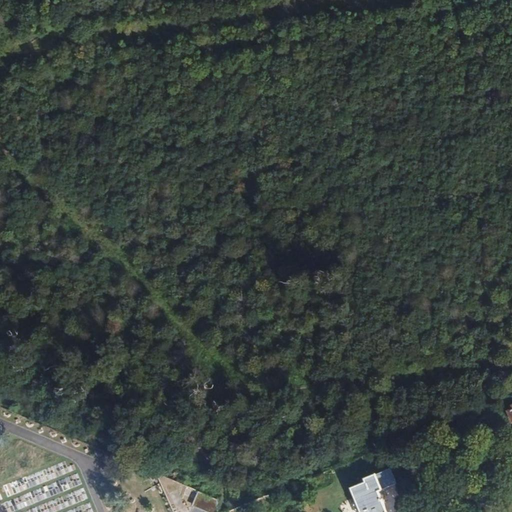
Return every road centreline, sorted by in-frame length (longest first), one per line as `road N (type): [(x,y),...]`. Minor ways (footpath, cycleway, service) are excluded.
road 1 (track): [(0,334),(190,413),(240,417),(399,397),(511,357)]
road 2 (unknown): [(410,0),(0,63)]
